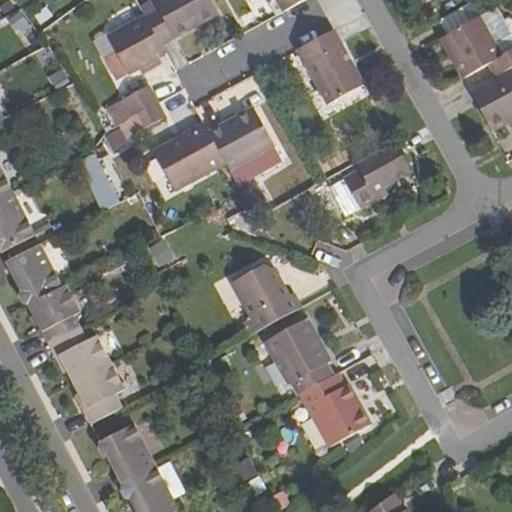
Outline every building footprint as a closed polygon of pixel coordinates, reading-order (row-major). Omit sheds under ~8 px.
[(146,18),(161,46),(219,14),(211,0),(155,0),(154,1),(157,7),(144,15),(146,18)] [(274,0),(276,0),(283,13),(305,0),(251,0),(257,9),(274,0)] [(479,17),(494,44),(507,37),(492,10),(479,17)] [(6,18),(20,38),(31,30),(17,11),(6,18)] [(441,40),(463,80),(486,67),(493,80),(511,69),(511,51),(501,58),(494,44),(479,17),(441,40)] [(117,81),(167,55),(161,46),(146,18),(98,44),(117,81)] [(298,51),(328,107),(365,87),(334,31),(298,51)] [(470,92),(487,124),(504,116),(507,122),(511,119),(511,69),(493,80),(470,92)] [(133,118),(159,104),(149,87),(108,110),(117,127),(133,118)] [(133,118),(141,131),(166,118),(159,104),(133,118)] [(226,163),(230,171),(236,184),(281,159),(255,110),(210,134),(226,163)] [(487,124),(491,131),(507,122),(504,116),(487,124)] [(155,152),(175,191),(226,163),(210,134),(204,124),(155,152)] [(385,185),(411,171),(394,142),(356,163),(360,170),(329,186),(345,215),(376,198),(373,192),(385,185)] [(99,203),(115,194),(92,151),(76,160),(99,203)] [(0,199),(13,193),(0,167),(0,199)] [(373,192),(376,198),(389,192),(385,185),(373,192)] [(0,199),(0,251),(1,251),(2,254),(36,236),(13,193),(0,199)] [(157,267),(172,258),(161,240),(146,248),(157,267)] [(7,263),(21,291),(20,298),(22,302),(28,304),(29,307),(63,289),(42,245),(7,263)] [(232,283),(251,318),(256,316),(263,329),(301,308),(293,294),(289,297),(274,270),(263,266),(232,283)] [(29,307),(50,346),(81,330),(74,317),(81,314),(67,286),(63,289),(29,307)] [(265,343),(290,386),(294,383),(301,396),(302,395),(333,377),(326,365),(332,362),(307,319),(265,343)] [(69,374),(74,384),(112,364),(98,337),(87,342),(81,330),(50,346),(65,376),(69,374)] [(76,397),(92,424),(122,409),(116,396),(126,391),(112,364),(74,384),(79,393),(76,397)] [(302,395),(331,447),(371,425),(363,410),(358,412),(346,386),(339,374),(333,377),(302,395)] [(346,386),(358,412),(363,410),(350,385),(346,386)] [(109,459),(123,486),(157,469),(135,425),(101,442),(102,445),(99,450),(103,456),(109,459)] [(130,500),(136,511),(177,511),(179,511),(173,500),(186,493),(169,462),(157,469),(123,486),(124,488),(122,492),(124,498),(130,500)] [(409,511),(407,509),(405,510),(396,494),(372,511),(409,511)]
